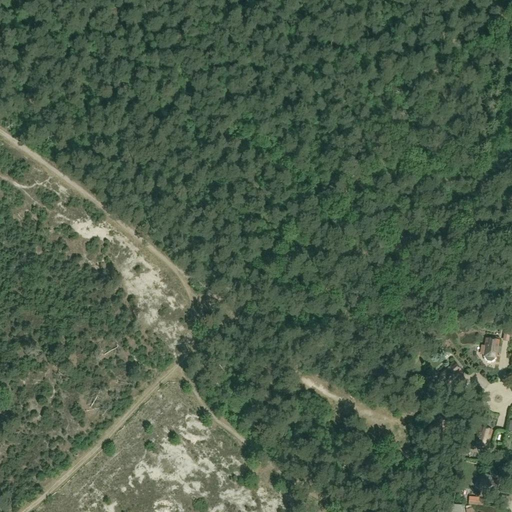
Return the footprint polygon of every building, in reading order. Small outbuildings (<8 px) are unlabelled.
[(496,358),(499,341),(487,339),(484,356),(485,357),(485,358),(487,362),(491,362),(494,360),(494,358),(496,358)] [(462,372),(454,363),(440,374),(441,375),(440,376),(439,380),(442,383),(446,383),(447,382),(448,383),(462,372)] [(437,438),(449,425),(439,416),(428,429),(429,430),(428,432),(428,436),(431,438),(434,438),(436,437),(437,438)] [(487,448),(492,431),(479,428),(475,444),(476,445),(476,447),(477,450),(481,451),(484,449),(485,447),(487,448)] [(469,473),(478,475),(480,467),(471,465),(469,473)] [(498,483),(496,482),(497,478),(481,475),(481,479),(480,481),(478,480),(475,482),(474,486),(476,489),(478,490),(478,491),(495,495),(498,483)]
